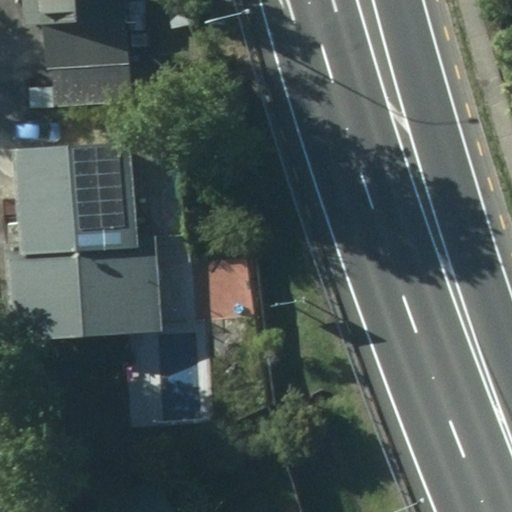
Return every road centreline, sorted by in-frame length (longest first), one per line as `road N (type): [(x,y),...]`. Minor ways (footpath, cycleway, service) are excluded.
road 1 (primary): [(481,511),(443,424),(307,0)]
road 2 (primary): [(413,0),(441,101),(511,282)]
